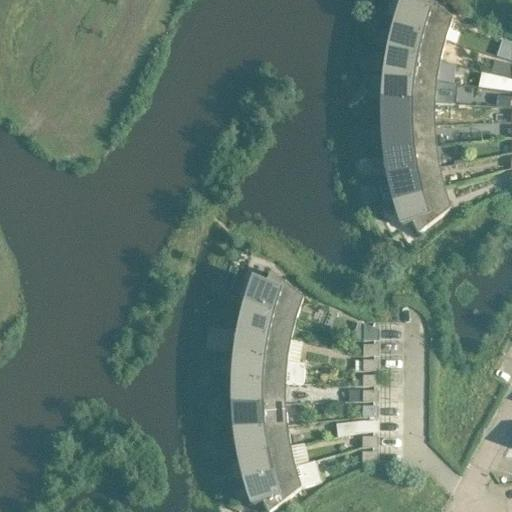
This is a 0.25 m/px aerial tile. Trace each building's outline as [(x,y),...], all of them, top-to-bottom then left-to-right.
[(400,30),(446,43),(453,22),(425,0),(417,0),(414,7),(408,5),(407,7),(408,7),(406,30),(400,28),(400,30)] [(440,64),(446,43),(400,30),(399,31),(400,31),(400,54),(394,53),(394,54),(440,64)] [(389,79),(437,85),(440,64),(394,54),(393,55),(394,56),(395,78),(390,77),(389,79)] [(511,78),(511,65),(494,62),(492,75),(511,78)] [(435,106),(437,85),(389,79),(389,80),(390,80),(393,103),(387,102),(387,104),(435,106)] [(500,93),(511,94),(511,83),(502,82),(500,93)] [(435,106),(387,104),(387,105),(388,105),(393,127),(387,128),(387,129),(435,127),(435,106)] [(437,149),(435,127),(387,129),(387,130),(388,130),(394,152),(389,153),(389,154),(437,149)] [(437,149),(389,154),(389,155),(390,155),(398,176),(392,177),(392,179),(439,170),(437,149)] [(444,190),(439,170),(392,179),(393,180),(394,180),(403,200),(398,202),(398,203),(444,190)] [(444,190),(398,203),(399,205),(400,204),(411,224),(405,226),(406,228),(412,226),(418,237),(451,212),(444,190)] [(251,308),(250,309),(296,322),(303,301),(271,275),(265,286),(259,284),(258,286),(259,287),(256,309),(251,308)] [(291,343),(296,322),(250,309),(250,310),(251,310),(250,333),(245,332),(244,333),(291,343)] [(358,324),(353,339),(363,343),(363,326),(358,324)] [(363,343),(380,343),(380,332),(378,332),(363,326),(363,343)] [(240,357),(240,358),(288,364),(291,343),(244,333),(244,334),(245,335),(246,357),(240,357)] [(379,347),(363,347),(363,358),(379,358),(379,347)] [(288,364),(240,358),(240,359),(241,359),(244,382),(238,382),(238,383),(286,386),(304,386),(304,385),(303,385),(303,373),(304,373),(304,366),(288,364)] [(379,374),(379,363),(363,363),(363,373),(379,374)] [(379,389),(379,378),(363,378),(363,389),(379,389)] [(238,407),(238,408),(285,406),(286,386),(238,383),(238,384),(239,384),(243,406),(238,407)] [(349,393),(349,404),(363,404),(363,393),(349,393)] [(363,404),(379,404),(379,393),(363,393),(363,404)] [(287,428),(285,406),(238,408),(238,409),(239,409),(245,431),(239,432),(239,433),(287,428)] [(379,409),(363,408),(362,419),(379,420),(379,409)] [(379,435),(379,424),(362,424),(336,427),(338,440),(362,435),(379,435)] [(243,457),(243,458),(290,449),(287,428),(239,433),(240,434),(241,434),(249,455),(243,457)] [(362,450),(379,450),(379,439),(362,439),(362,450)] [(295,470),(290,449),(243,458),(243,459),(245,459),(254,479),(248,481),(249,482),(295,470)] [(377,465),(378,465),(379,455),(362,454),(362,471),(377,465)] [(315,464),(295,470),(249,482),(249,484),(250,483),(261,503),(256,505),(257,507),(263,505),(266,511),(274,511),(301,491),(322,485),(315,464)]
